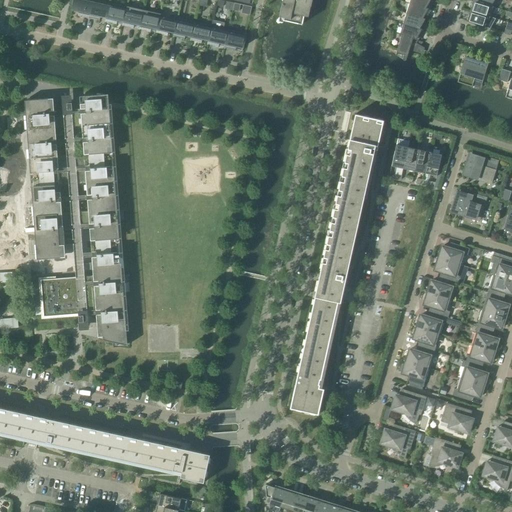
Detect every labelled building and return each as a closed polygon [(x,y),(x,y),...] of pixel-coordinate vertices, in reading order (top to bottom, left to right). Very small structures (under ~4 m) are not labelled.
[(87,19),(88,19),(92,0),(72,0),(71,5),(73,5),(72,10),(73,10),(79,11),(77,17),(80,17),(81,16),(88,18),(87,19)] [(100,16),(106,17),(109,3),(93,0),(92,0),(88,19),(89,19),(89,18),(96,20),(96,21),(99,22),(100,16)] [(283,18),(283,21),(302,25),(304,13),(306,8),(308,4),(310,5),(310,7),(311,0),(282,0),(281,9),(280,13),(279,17),(280,17),(283,18)] [(416,6),(428,9),(430,6),(428,5),(430,0),(411,0),(410,3),(409,3),(416,6)] [(472,4),(470,11),(487,17),(488,16),(493,7),(491,6),(473,1),(474,2),(473,5),(472,4)] [(233,11),(234,4),(227,2),(225,9),(233,11)] [(116,23),(122,24),(123,21),(126,7),(109,3),(106,17),(105,23),(106,23),(106,22),(113,23),(113,25),(116,25),(116,23)] [(416,17),(424,20),(426,16),(424,15),(428,9),(416,6),(409,3),(408,8),(409,8),(407,13),(406,13),(406,14),(416,17)] [(134,23),(140,25),(143,11),(126,7),(123,21),(122,24),(122,27),(123,27),(123,26),(130,27),(130,28),(133,29),(134,23)] [(150,31),(156,32),(157,29),(160,15),(143,11),(140,25),(139,30),(140,31),(140,29),(147,31),(147,32),(150,33),(150,31)] [(487,17),(470,11),(469,12),(471,12),(470,15),(469,15),(466,22),(490,29),(495,19),(488,16),(487,17)] [(416,28),(421,30),(423,27),(421,26),(424,20),(416,17),(406,14),(405,18),(404,24),(403,23),(403,24),(416,28)] [(168,31),(174,32),(177,19),(160,15),(157,29),(156,32),(156,34),(157,34),(157,33),(164,35),(164,36),(167,37),(168,31)] [(185,35),(191,36),(194,22),(177,19),(174,32),(173,38),(174,38),(174,37),(181,39),(181,40),(184,40),(185,35)] [(219,42),(225,44),(228,30),(223,29),(224,23),(213,20),(211,26),(208,40),(207,46),(208,46),(208,45),(215,46),(215,47),(218,48),(219,42)] [(202,39),(208,40),(211,26),(194,22),(191,36),(190,42),(191,42),(191,41),(198,42),(198,44),(201,44),(202,39)] [(416,39),(418,40),(420,37),(418,36),(421,30),(416,28),(403,24),(401,28),(402,28),(400,34),(399,35),(401,35),(402,35),(416,39)] [(225,44),(224,49),(225,50),(225,48),(232,50),(232,51),(235,52),(236,46),(242,47),(242,48),(243,43),(245,44),(247,34),(228,30),(225,44)] [(402,35),(401,35),(396,53),(395,55),(403,60),(403,61),(404,61),(405,61),(405,60),(406,60),(406,59),(408,55),(411,42),(416,44),(418,40),(416,39),(402,35)] [(464,62),(459,76),(457,82),(472,87),(473,84),(480,86),(480,84),(487,64),(466,57),(464,62)] [(28,149),(30,149),(34,197),(32,197),(32,207),(35,207),(36,225),(34,226),(35,235),(38,235),(39,260),(65,258),(64,245),(59,245),(58,227),(62,227),(62,229),(90,227),(89,225),(94,224),(94,228),(89,228),(90,241),(95,241),(96,257),(92,257),(93,276),(55,279),(40,280),(43,317),(58,316),(78,315),(78,323),(88,322),(87,314),(96,313),(98,332),(98,337),(103,337),(103,340),(127,346),(120,252),(117,253),(115,229),(118,229),(113,166),(111,167),(109,143),(111,143),(109,105),(108,102),(108,97),(108,94),(103,95),(97,93),(96,95),(79,97),(79,99),(80,111),(72,112),(71,103),(62,104),(63,112),(54,113),(53,99),(24,101),(27,130),(29,130),(30,139),(27,139),(28,149)] [(346,149),(347,149),(316,288),(290,408),(318,415),(323,389),(313,387),(314,384),(318,385),(319,380),(320,380),(339,296),(340,293),(340,291),(342,285),(340,284),(341,281),(342,276),(343,276),(362,195),(364,196),(373,154),(370,153),(371,148),(367,147),(367,144),(377,146),(383,121),(355,115),(349,142),(347,148),(346,148),(346,149)] [(403,169),(408,147),(409,142),(397,139),(391,166),(403,169)] [(431,146),(430,152),(425,174),(437,176),(442,151),(441,149),(437,148),(434,147),(431,146)] [(403,169),(414,171),(419,150),(408,147),(403,169)] [(414,171),(425,174),(430,152),(419,150),(414,171)] [(490,161),(471,155),(469,154),(462,175),(468,177),(490,183),(494,170),(496,171),(499,160),(491,158),(490,161)] [(451,212),(456,214),(478,220),(482,207),(484,208),(487,198),(475,194),(474,197),(457,191),(451,212)] [(2,234),(3,242),(12,241),(12,233),(2,234)] [(435,257),(458,265),(459,264),(462,253),(467,255),(469,249),(453,244),(451,250),(442,246),(440,252),(439,251),(437,257),(435,257)] [(489,275),(492,276),(493,275),(511,281),(511,268),(510,268),(511,262),(492,256),(490,262),(493,263),(489,275)] [(442,278),(456,283),(458,284),(460,277),(458,277),(461,265),(459,264),(458,265),(435,257),(435,258),(436,258),(435,264),(436,265),(435,270),(444,273),(442,278)] [(492,276),(487,293),(501,297),(502,291),(511,294),(511,293),(511,281),(493,275),(492,276)] [(425,291),(424,292),(450,300),(456,283),(442,278),(441,284),(431,281),(429,286),(428,286),(426,292),(425,291)] [(433,307),(432,313),(448,318),(450,312),(447,311),(450,300),(424,292),(426,293),(424,299),(425,299),(424,304),(433,307)] [(487,293),(482,310),(508,318),(508,317),(506,317),(508,311),(507,311),(508,305),(499,302),(501,297),(487,293)] [(482,310),(476,327),(490,331),(491,326),(501,329),(503,323),(504,324),(506,318),(507,318),(508,318),(482,310)] [(414,326),(437,333),(440,322),(443,323),(445,317),(448,318),(432,313),(430,318),(420,315),(419,321),(417,320),(415,326),(414,326)] [(12,320),(2,320),(3,328),(13,327),(12,320)] [(422,342),(421,347),(434,351),(436,345),(433,344),(437,333),(414,326),(414,327),(415,327),(413,333),(415,333),(413,339),(422,342)] [(477,334),(474,345),(497,352),(496,351),(498,345),(496,345),(498,339),(488,336),(490,331),(476,327),(474,333),(477,334)] [(467,355),(466,361),(479,365),(481,360),(490,363),(492,358),(493,358),(495,352),(497,353),(497,352),(474,345),(470,356),(467,355)] [(403,360),(416,364),(429,369),(434,351),(421,347),(419,353),(410,350),(408,355),(406,354),(404,360),(403,360)] [(416,364),(403,360),(403,361),(404,361),(402,367),(404,368),(402,373),(412,376),(410,382),(416,384),(423,386),(429,369),(416,364)] [(464,367),(460,378),(486,387),(486,386),(485,386),(487,380),(485,379),(487,374),(477,371),(479,365),(466,361),(463,360),(461,366),(464,367)] [(486,387),(460,378),(457,390),(454,389),(452,395),(468,400),(470,394),(479,397),(481,392),(483,393),(485,387),(486,387)] [(404,414),(407,417),(410,421),(414,423),(415,423),(418,414),(420,414),(426,397),(401,390),(399,396),(395,395),(391,409),(404,414)] [(425,405),(433,408),(435,400),(427,397),(425,405)] [(446,404),(441,421),(449,423),(448,427),(468,434),(473,419),(469,418),(471,412),(446,404)] [(0,432),(25,438),(34,440),(41,442),(42,440),(45,441),(50,442),(50,443),(173,471),(173,470),(178,471),(179,467),(182,467),(180,477),(203,483),(209,454),(39,417),(0,408),(0,432)] [(501,428),(497,427),(493,441),(497,443),(511,447),(511,424),(503,422),(501,428)] [(396,452),(400,455),(404,458),(407,448),(409,449),(415,432),(390,424),(388,430),(385,429),(380,444),(384,445),(393,448),(396,452)] [(444,464),(453,467),(457,468),(462,453),(458,452),(460,446),(435,438),(430,455),(432,456),(429,466),(430,466),(435,466),(439,465),(444,464)] [(506,490),(509,480),(511,481),(511,478),(511,462),(492,456),(490,462),(486,461),(482,476),(495,480),(498,484),(502,487),(506,490)] [(276,511),(278,511),(280,508),(286,489),(280,487),(279,489),(265,485),(266,496),(268,497),(266,502),(269,503),(269,504),(270,504),(270,510),(276,511)] [(280,508),(291,511),(296,495),(291,493),(292,490),(286,489),(280,508)] [(159,494),(157,505),(178,510),(178,509),(184,511),(187,500),(159,494)] [(291,511),(293,511),(302,511),(308,495),(302,494),(301,496),(296,495),(291,511)] [(302,511),(314,511),(318,501),(313,500),(314,497),(308,495),(302,511)] [(326,511),(330,502),(324,500),(323,503),(318,501),(314,511),(326,511)] [(326,511),(338,511),(340,508),(335,507),(335,504),(330,502),(326,511)]
